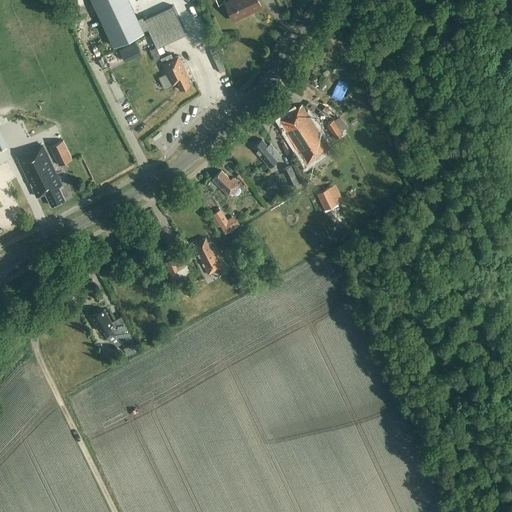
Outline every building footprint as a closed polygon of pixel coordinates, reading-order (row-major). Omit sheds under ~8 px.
[(173,5),(144,19),(144,20),(139,23),(127,0),(91,0),(114,45),(143,31),(148,28),(157,46),(186,32),(173,5)] [(233,21),(261,7),(258,0),(259,0),(232,0),(225,3),(233,21)] [(146,40),(151,51),(155,49),(150,38),(146,40)] [(214,49),(223,46),(220,38),(212,41),(214,49)] [(141,54),(135,42),(119,49),(125,62),(141,54)] [(182,63),(181,63),(177,56),(161,64),(172,86),(175,84),(179,91),(191,85),(187,77),(188,76),(182,63)] [(234,76),(223,85),(228,90),(238,81),(234,76)] [(302,105),(280,120),(288,131),(285,132),(307,164),(330,149),(302,105)] [(325,125),(334,140),(342,134),(341,131),(346,128),(339,117),(334,121),(333,120),(325,125)] [(11,131),(8,132),(4,124),(0,125),(0,139),(3,146),(15,141),(11,131)] [(262,138),(252,147),(269,167),(282,156),(270,143),(267,145),(262,138)] [(50,147),(60,165),(72,159),(63,141),(50,147)] [(27,154),(18,158),(38,198),(46,194),(52,206),(65,200),(59,187),(62,186),(43,146),(34,150),(35,152),(28,155),(27,154)] [(298,185),(290,165),(281,169),(282,173),(278,175),(285,190),(298,185)] [(230,180),(220,171),(211,180),(227,196),(238,185),(232,178),(230,180)] [(241,182),(244,178),(239,173),(236,176),(241,182)] [(316,195),(323,211),(337,205),(329,188),(316,195)] [(217,228),(218,227),(219,226),(224,235),(239,225),(233,217),(227,220),(220,209),(209,216),(217,228)] [(206,237),(193,244),(208,273),(223,266),(213,247),(211,248),(206,237)] [(170,273),(180,269),(175,258),(174,258),(172,255),(164,259),(166,262),(165,263),(170,273)] [(235,263),(227,264),(228,272),(236,270),(235,263)] [(112,323),(104,308),(91,316),(100,331),(101,331),(106,338),(117,346),(131,338),(119,319),(112,323)] [(135,347),(131,339),(122,344),(126,352),(135,347)]
